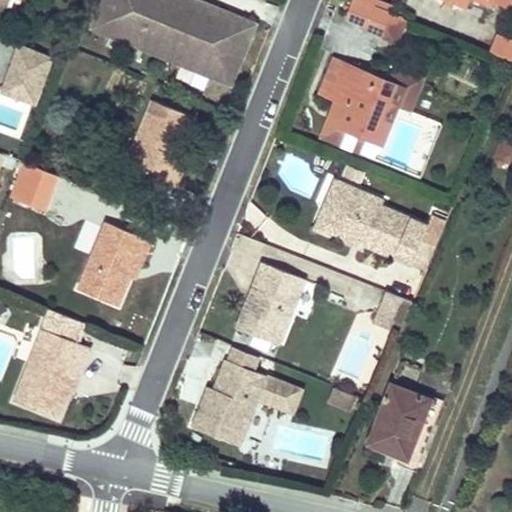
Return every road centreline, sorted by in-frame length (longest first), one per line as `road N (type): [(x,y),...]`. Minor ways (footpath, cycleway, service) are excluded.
road 1 (residential): [(111,467),(302,0)]
road 2 (residential): [(287,511),(111,467)]
